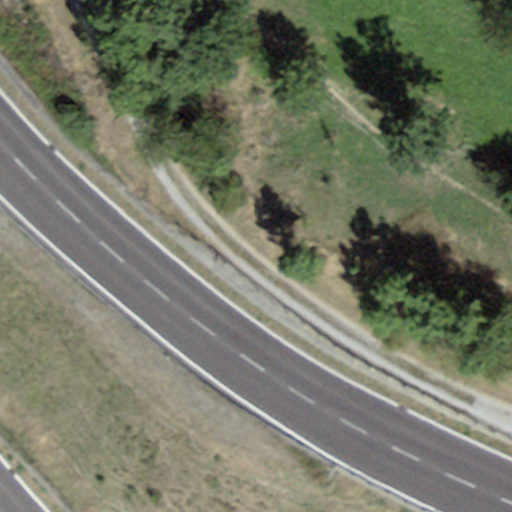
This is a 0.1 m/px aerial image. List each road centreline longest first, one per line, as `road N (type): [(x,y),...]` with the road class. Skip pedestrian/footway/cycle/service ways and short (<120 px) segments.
road 1 (secondary): [(0,140),(153,286),(261,367),(409,454),(511,502)]
road 2 (track): [(511,422),(400,366),(299,301),(208,222),(72,0)]
